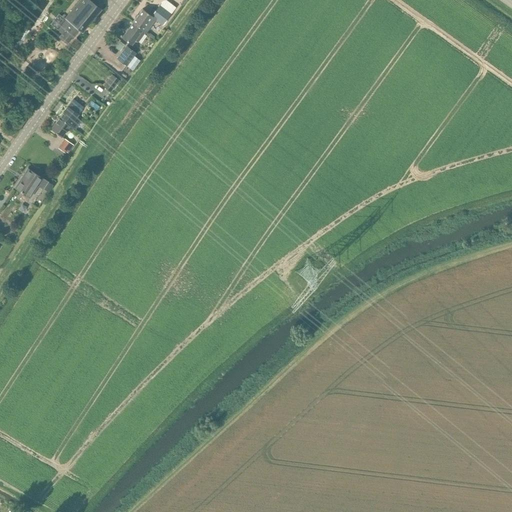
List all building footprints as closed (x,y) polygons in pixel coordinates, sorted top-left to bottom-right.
[(66,19),(57,30),(61,34),(58,37),(67,44),(79,30),(82,32),(83,32),(84,31),(101,10),(100,9),(95,4),(94,4),(89,0),(79,0),(64,18),(66,19)] [(142,9),(132,24),(133,24),(142,31),(145,33),(155,20),(156,21),(162,26),(165,21),(171,14),(170,13),(166,10),(164,9),(160,5),(152,16),(142,9)] [(132,24),(122,37),(132,45),(135,40),(139,42),(144,34),(145,33),(142,31),(133,24),(132,24)] [(127,65),(136,53),(126,46),(117,58),(127,65)] [(25,67),(20,73),(28,80),(34,73),(25,67)] [(101,87),(110,93),(117,82),(109,76),(101,87)] [(67,125),(73,129),(75,130),(81,121),(76,118),(79,114),(78,114),(83,107),(72,100),(59,118),(67,124),(67,125)] [(71,132),(73,129),(67,125),(67,124),(59,118),(50,129),(61,137),(67,130),(71,132)] [(68,153),(73,145),(65,139),(58,148),(65,153),(66,152),(68,153)] [(43,189),(48,182),(27,168),(15,188),(30,198),(38,186),(43,189)]
